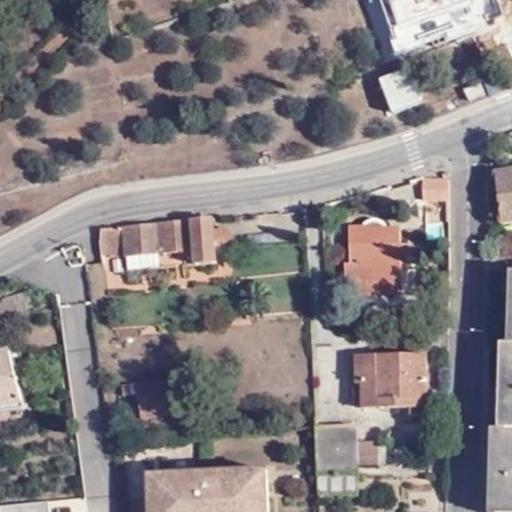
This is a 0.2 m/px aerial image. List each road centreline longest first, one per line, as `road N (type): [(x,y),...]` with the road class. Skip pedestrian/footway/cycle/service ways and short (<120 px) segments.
road 1 (tertiary): [(0,261),(96,211),(287,186),(466,130)]
road 2 (residential): [(467,511),(466,130)]
